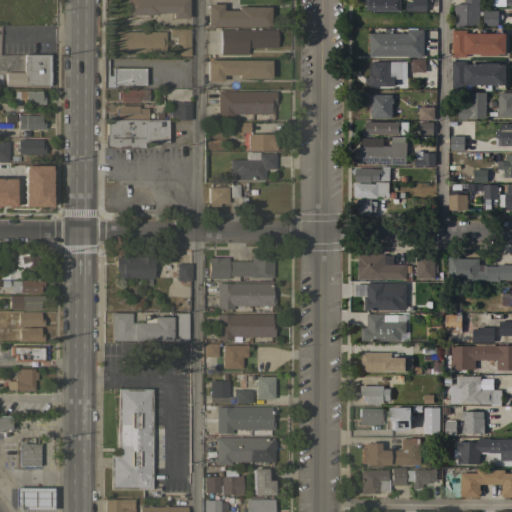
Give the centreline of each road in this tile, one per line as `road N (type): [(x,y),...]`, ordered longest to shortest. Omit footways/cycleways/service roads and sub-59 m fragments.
road 1 (residential): [(80,233),(511,234)]
road 2 (residential): [(319,511),(321,234)]
road 3 (residential): [(321,234),(321,0)]
road 4 (primary): [(80,233),(81,0)]
road 5 (primary): [(79,454),(80,233)]
